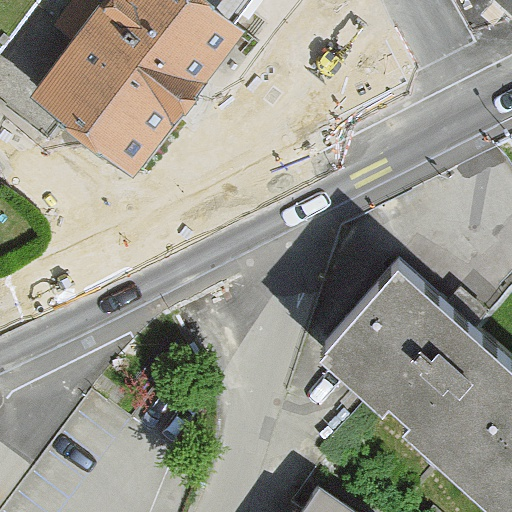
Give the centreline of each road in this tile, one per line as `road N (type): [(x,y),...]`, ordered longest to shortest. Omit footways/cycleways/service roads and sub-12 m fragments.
road 1 (residential): [(217,511),(261,416),(269,361),(233,223)]
road 2 (secondary): [(476,99),(233,223)]
road 3 (residential): [(0,437),(120,272)]
road 4 (residential): [(120,272),(0,160)]
road 5 (secondary): [(120,272),(0,333)]
road 6 (secondary): [(233,223),(120,272)]
